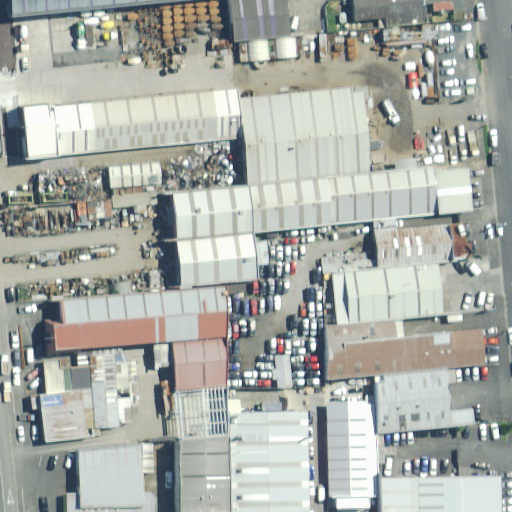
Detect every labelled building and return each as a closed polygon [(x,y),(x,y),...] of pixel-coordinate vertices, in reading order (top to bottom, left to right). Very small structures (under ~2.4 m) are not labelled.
[(14,0),(17,24),(225,5),(224,0),(14,0)] [(294,0),(269,0),(238,3),(243,50),(298,45),(294,0)] [(429,0),(361,0),(364,30),(432,24),(429,0)] [(51,31),(52,51),(125,46),(124,26),(51,31)] [(372,93),(247,105),(255,187),(380,176),(372,93)] [(223,97),(60,112),(64,158),(227,143),(223,97)] [(170,164),(115,169),(117,192),(172,187),(170,164)] [(479,169),(444,172),(448,218),(483,215),(479,169)] [(448,218),(444,172),(182,196),(186,245),(263,238),(449,221),(448,218)] [(386,272),(446,266),(462,265),(458,224),(383,231),(386,272)] [(263,238),(186,245),(190,292),(268,285),(263,238)] [(386,272),(350,275),(356,331),(406,327),(451,323),(446,266),(386,272)] [(236,293),(67,306),(71,357),(240,344),(236,293)] [(406,327),(356,331),(331,334),(336,382),(497,368),(493,330),(407,338),(406,327)] [(228,347),(181,351),(187,423),(234,419),(228,347)] [(271,369),(272,380),(275,380),(275,390),(291,389),(290,356),(274,356),(274,369),(271,369)] [(123,369),(97,371),(102,433),(128,431),(123,369)] [(97,371),(54,375),(59,445),(103,441),(102,433),(97,371)] [(458,373),(382,380),(387,438),(463,431),(458,373)] [(374,405),(337,406),(338,503),(388,503),(389,483),(388,446),(374,446),(374,405)] [(317,511),(316,416),(238,417),(238,444),(238,511),(317,511)] [(188,511),(238,511),(238,444),(187,444),(188,511)] [(151,494),(152,449),(88,454),(90,497),(70,500),(70,511),(163,511),(163,497),(151,494)] [(427,511),(427,482),(389,483),(388,503),(388,511),(427,511)] [(508,511),(509,482),(427,482),(427,511),(508,511)]
